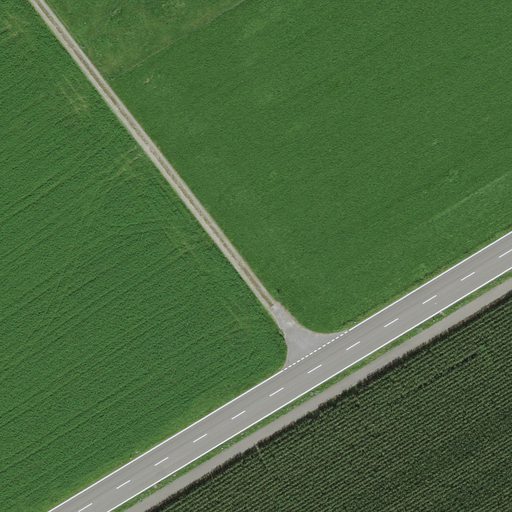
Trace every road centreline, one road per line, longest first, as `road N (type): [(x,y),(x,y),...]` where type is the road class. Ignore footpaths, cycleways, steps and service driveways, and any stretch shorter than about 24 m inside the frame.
road 1 (secondary): [(80,511),(511,251)]
road 2 (track): [(30,0),(320,366)]
